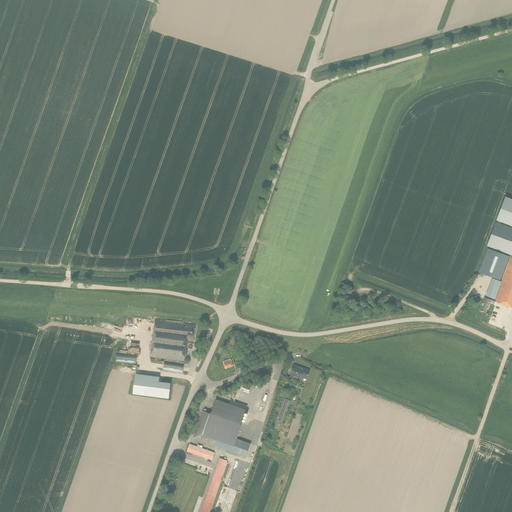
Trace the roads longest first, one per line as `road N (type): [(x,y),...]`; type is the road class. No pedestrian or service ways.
road 1 (unclassified): [(228,312),(333,0)]
road 2 (unclassified): [(511,348),(446,321),(307,335),(228,312)]
road 3 (unclassified): [(228,312),(154,291),(0,280)]
road 4 (unclassified): [(148,511),(228,312)]
